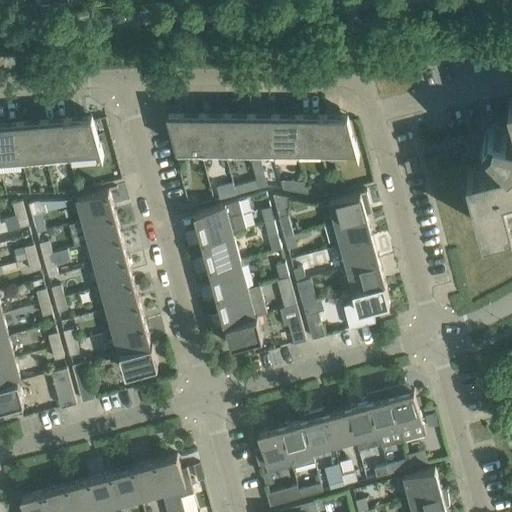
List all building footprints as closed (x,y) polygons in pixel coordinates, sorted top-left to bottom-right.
[(511,92),(510,93),(511,100),(511,133),(507,132),(508,127),(490,123),(489,129),(484,133),(492,140),(488,144),(485,154),(487,160),(469,165),(485,227),(487,226),(485,218),(511,211),(511,214),(511,92)] [(203,145),(203,110),(169,110),(169,109),(168,110),(177,145),(203,145)] [(227,145),(227,110),(203,110),(203,145),(227,145)] [(251,146),(251,110),(227,110),(227,145),(251,146)] [(275,146),(275,111),(251,110),(251,146),(275,146)] [(299,146),(299,111),(275,111),(275,146),(299,146)] [(323,146),(323,111),(299,111),(299,146),(323,146)] [(360,155),(350,117),(348,111),(323,111),(323,146),(357,147),(359,155),(360,155)] [(93,112),(67,114),(70,149),(71,158),(80,157),(81,162),(96,160),(103,155),(104,155),(94,118),(93,112)] [(70,149),(67,114),(44,116),(46,151),(70,149)] [(46,151),(44,116),(20,118),(22,153),(46,151)] [(0,154),(22,153),(20,118),(0,119),(0,154)] [(408,170),(419,167),(416,156),(405,159),(408,170)] [(295,176),(281,176),(284,186),(308,190),(305,178),(295,176)] [(234,180),(218,184),(221,196),(237,191),(235,184),(234,180)] [(115,208),(110,186),(78,195),(84,217),(115,208)] [(367,212),(361,189),(330,198),(336,220),(367,212)] [(239,197),(226,201),(197,209),(201,224),(205,223),(209,235),(197,238),(197,239),(233,229),(247,225),(239,197)] [(13,200),(16,213),(26,210),(22,198),(13,200)] [(50,198),(39,198),(29,200),(33,213),(42,210),(53,207),(50,198)] [(262,207),(266,220),(275,218),(271,204),(262,207)] [(121,230),(115,208),(84,217),(90,239),(121,230)] [(29,222),(26,210),(16,213),(20,225),(29,222)] [(373,234),(367,212),(336,220),(342,242),(373,234)] [(282,246),(278,231),(275,218),(266,220),(273,248),(282,246)] [(291,220),(282,222),(285,234),(294,232),(291,220)] [(241,257),(233,229),(197,239),(198,240),(204,238),(208,252),(213,250),(216,263),(205,266),(205,267),(241,257)] [(127,252),(121,230),(90,239),(96,261),(127,252)] [(297,243),(294,232),(285,234),(288,246),(297,243)] [(379,256),(373,234),(342,242),(348,264),(379,256)] [(53,250),(50,238),(40,240),(43,252),(53,250)] [(25,244),(28,256),(38,254),(34,242),(25,244)] [(56,262),(53,250),(43,252),(47,264),(56,262)] [(133,274),(127,252),(96,261),(102,283),(133,274)] [(41,266),(38,254),(28,256),(32,269),(41,266)] [(385,278),(379,256),(348,264),(354,286),(385,278)] [(249,285),(241,257),(205,267),(205,268),(212,266),(216,279),(220,278),(224,291),(212,294),(213,295),(249,285)] [(278,266),(281,276),(290,273),(287,264),(278,266)] [(294,266),(297,278),(306,276),(303,264),(294,266)] [(293,287),(290,273),(281,276),(285,289),(293,287)] [(139,296),(133,274),(102,283),(108,305),(139,296)] [(306,276),(297,278),(300,290),(309,287),(306,276)] [(391,298),(385,278),(354,286),(357,299),(345,303),(351,326),(376,319),(372,303),(391,298)] [(261,281),(249,285),(213,295),(220,294),(223,307),(228,306),(231,318),(220,322),(220,323),(258,312),(268,309),(261,281)] [(65,294),(61,282),(52,284),(55,296),(65,294)] [(37,288),(40,300),(50,298),(46,286),(37,288)] [(294,290),(282,293),(285,305),(297,302),(294,290)] [(68,306),(65,294),(55,296),(59,309),(68,306)] [(145,318),(139,296),(108,305),(114,327),(145,318)] [(53,310),(50,298),(40,300),(44,313),(53,310)] [(326,332),(319,308),(317,300),(304,303),(313,336),(326,332)] [(285,305),(280,306),(285,323),(289,322),(294,341),(307,337),(301,313),(297,302),(285,305)] [(0,334),(9,332),(3,310),(0,310),(0,334)] [(264,333),(258,312),(220,323),(227,321),(232,341),(264,333)] [(151,340),(145,318),(114,327),(120,350),(153,341),(153,340),(151,340)] [(77,338),(73,326),(64,328),(67,340),(77,338)] [(61,342),(58,330),(49,332),(52,344),(61,342)] [(0,357),(15,354),(9,332),(0,334),(0,357)] [(80,350),(77,338),(67,340),(71,353),(80,350)] [(159,361),(153,341),(120,350),(120,351),(122,350),(127,370),(159,361)] [(65,354),(61,342),(52,344),(55,357),(65,354)] [(0,382),(21,377),(15,354),(0,357),(0,382)] [(73,362),(83,398),(96,395),(86,359),(73,362)] [(52,368),(62,404),(77,400),(67,364),(52,368)] [(21,377),(0,382),(0,404),(25,397),(20,378),(21,377)] [(378,397),(370,399),(379,430),(401,424),(392,393),(390,385),(389,386),(389,387),(376,391),(378,397)] [(427,432),(415,387),(392,393),(401,424),(405,438),(427,432)] [(379,430),(370,399),(348,405),(357,436),(360,447),(382,441),(379,430)] [(357,436),(348,405),(326,411),(335,442),(357,436)] [(335,442),(326,411),(304,417),(313,448),(335,442)] [(313,448),(304,417),(282,423),(291,454),(293,465),(315,459),(313,448)] [(291,454),(282,423),(259,429),(263,444),(255,446),(260,463),(291,454)] [(187,464),(182,466),(178,451),(155,457),(164,489),(170,511),(200,511),(200,510),(192,511),(186,511),(181,492),(194,489),(187,464)] [(411,464),(423,461),(421,452),(409,456),(411,464)] [(164,489),(155,457),(133,463),(142,495),(164,489)] [(398,458),(387,462),(389,470),(401,467),(398,458)] [(389,470),(387,462),(375,465),(378,474),(389,470)] [(142,495),(133,463),(111,469),(120,501),(142,495)] [(442,486),(436,464),(404,473),(411,495),(442,487),(442,486)] [(120,501),(111,469),(89,475),(97,507),(120,501)] [(354,470),(343,474),(345,482),(357,479),(354,470)] [(345,482),(343,474),(331,477),(334,486),(345,482)] [(80,511),(97,507),(89,475),(67,482),(74,511),(80,511)] [(74,511),(67,482),(44,488),(51,511),(74,511)] [(301,494),(299,486),(298,486),(297,482),(267,490),(271,503),(301,494)] [(310,482),(299,486),(301,494),(313,491),(310,482)] [(448,484),(442,486),(442,487),(411,495),(415,511),(435,511),(448,509),(446,503),(450,502),(448,484)] [(51,511),(44,488),(22,494),(27,511),(51,511)] [(369,507),(365,495),(357,497),(360,509),(369,507)] [(282,511),(319,511),(316,497),(281,506),(282,511)]
